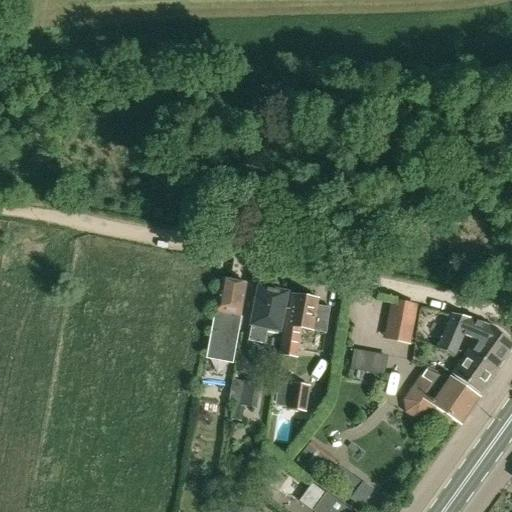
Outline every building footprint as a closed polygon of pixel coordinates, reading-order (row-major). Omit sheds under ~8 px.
[(245,284),(220,280),(206,355),(231,360),(245,284)] [(249,341),(265,345),(268,333),(279,335),(287,294),(259,289),(249,341)] [(329,309),(316,307),(318,300),(293,296),(291,311),(287,310),(282,340),(281,354),(293,356),(297,332),(300,329),(326,333),(329,309)] [(410,330),(414,306),(392,302),(387,326),(410,330)] [(485,326),(451,315),(440,339),(451,344),(449,348),(455,351),(461,335),(474,341),(466,353),(479,362),(481,360),(496,370),(511,347),(511,343),(486,325),(485,326)] [(449,348),(451,344),(440,339),(435,349),(452,357),(455,351),(449,348)] [(451,375),(479,395),(496,370),(481,360),(479,362),(466,353),(451,375)] [(374,383),(376,372),(353,367),(350,378),(374,383)] [(458,424),(476,398),(444,375),(426,368),(404,401),(405,412),(415,419),(425,417),(433,406),(458,424)] [(229,405),(231,405),(243,407),(254,408),(258,384),(233,380),(229,405)] [(309,387),(291,384),(288,408),(305,411),(309,387)] [(240,422),(243,407),(231,405),(229,420),(240,422)] [(334,464),(308,444),(296,460),(345,497),(353,487),(330,470),(334,464)] [(215,497),(217,484),(207,482),(205,496),(215,497)] [(275,493),(264,485),(258,493),(269,501),(275,493)] [(351,511),(325,493),(312,511),(313,511),(351,511)]
